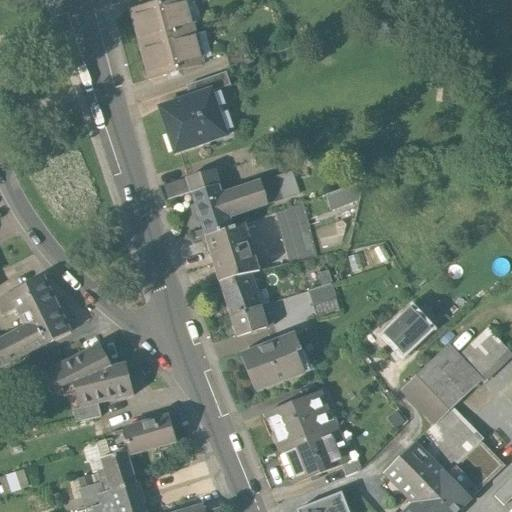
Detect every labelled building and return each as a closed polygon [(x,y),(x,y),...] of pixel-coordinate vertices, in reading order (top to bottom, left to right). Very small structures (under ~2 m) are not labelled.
[(174,0),(131,12),(140,45),(193,31),(184,0),(174,0)] [(202,65),(193,31),(140,45),(149,79),(202,65)] [(190,99),(211,92),(231,85),(227,73),(186,87),(190,99)] [(190,99),(159,110),(174,154),(226,136),(211,92),(190,99)] [(213,172),(188,180),(192,193),(217,186),(213,172)] [(165,202),(192,193),(188,180),(161,188),(165,202)] [(259,183),(220,195),(229,218),(267,207),(259,183)] [(331,211),(359,201),(364,183),(325,196),(331,211)] [(232,230),(229,218),(220,195),(217,186),(192,193),(206,238),(232,230)] [(317,259),(303,204),(275,214),(290,264),(317,259)] [(244,226),(232,230),(206,238),(220,283),(249,274),(258,271),(244,226)] [(391,258),(385,247),(376,251),(383,263),(391,258)] [(328,272),(317,274),(322,289),(332,286),(328,272)] [(260,308),(249,274),(220,283),(230,317),(260,308)] [(44,277),(0,298),(0,316),(1,318),(15,311),(22,327),(32,322),(45,347),(71,334),(44,277)] [(316,320),(339,313),(335,302),(337,301),(332,286),(322,289),(308,294),(316,320)] [(266,329),(260,308),(230,317),(237,338),(266,329)] [(412,312),(386,339),(404,358),(432,331),(412,312)] [(32,322),(22,327),(0,338),(0,370),(45,347),(32,322)] [(511,354),(488,330),(459,358),(483,382),(486,385),(511,359),(511,354)] [(294,336),(241,357),(256,395),(303,376),(295,356),(301,354),(294,336)] [(71,385),(110,369),(98,346),(48,372),(58,391),(71,385)] [(454,410),(483,382),(459,358),(449,347),(402,393),(436,428),(454,410)] [(110,369),(71,385),(78,411),(97,407),(133,397),(125,366),(110,369)] [(265,418),(279,453),(332,432),(336,430),(322,396),(265,418)] [(97,407),(78,411),(73,412),(75,422),(99,416),(97,407)] [(484,441),(454,410),(436,428),(417,446),(447,477),(455,469),(468,457),(482,443),(484,441)] [(30,414),(18,417),(22,432),(34,429),(30,414)] [(177,444),(170,418),(121,432),(129,458),(177,444)] [(346,466),(332,432),(279,453),(292,487),(342,468),(346,466)] [(506,468),(482,443),(468,457),(492,482),(506,468)] [(385,477),(408,501),(428,482),(435,488),(447,477),(417,446),(385,477)] [(102,459),(112,493),(134,487),(124,453),(102,459)] [(346,466),(342,468),(346,479),(361,473),(363,470),(359,461),(346,466)] [(5,492),(32,486),(28,469),(2,475),(5,492)] [(461,511),(479,494),(455,469),(447,477),(435,488),(429,495),(445,511),(461,511)] [(428,482),(408,501),(414,507),(408,511),(445,511),(429,495),(435,488),(428,482)] [(112,493),(117,511),(146,511),(139,486),(134,487),(112,493)] [(350,511),(344,495),(302,511),(350,511)]
